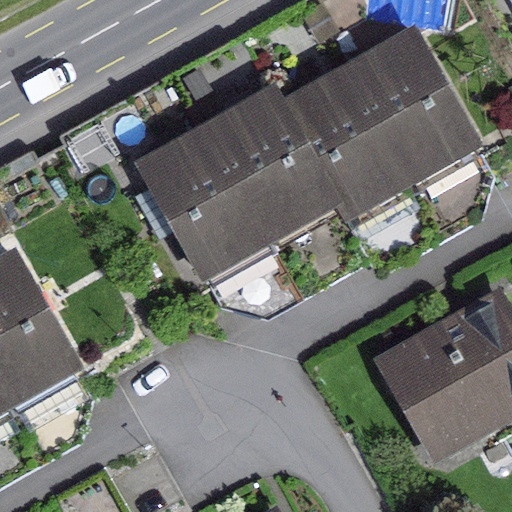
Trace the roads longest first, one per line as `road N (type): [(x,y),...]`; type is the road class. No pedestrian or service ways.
road 1 (residential): [(226,395),(301,334),(447,255),(511,207)]
road 2 (residential): [(0,511),(226,395)]
road 3 (primary): [(153,0),(0,86)]
road 4 (residential): [(347,511),(226,395)]
